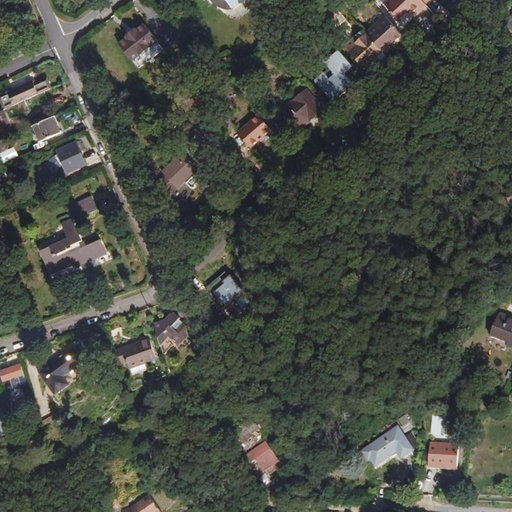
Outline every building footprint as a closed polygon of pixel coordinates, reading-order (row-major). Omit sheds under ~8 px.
[(213,0),(216,3),(220,6),(225,8),(231,8),(241,0),(213,0)] [(426,5),(421,0),(388,0),(383,5),(398,21),(410,10),(417,17),(428,7),(426,5)] [(384,15),(365,33),(383,53),(385,55),(395,46),(393,44),(402,36),(384,15)] [(126,39),(118,45),(133,62),(140,57),(143,57),(151,51),(151,48),(158,42),(145,25),(137,30),(136,29),(125,38),(126,39)] [(365,33),(345,51),(365,73),(378,60),(377,58),(383,53),(365,33)] [(314,82),(332,103),(354,84),(345,74),(353,67),(339,51),(325,63),(330,68),(314,82)] [(214,81),(222,92),(230,84),(222,74),(214,81)] [(5,110),(52,89),(47,79),(33,85),(31,83),(0,96),(0,99),(4,107),(5,110)] [(281,114),(297,133),(324,109),(307,90),(281,114)] [(0,127),(9,123),(3,111),(0,112),(0,127)] [(34,126),(48,119),(46,116),(32,123),(33,126),(34,126)] [(238,134),(251,149),(272,130),(259,116),(238,134)] [(54,117),(34,126),(41,142),(61,133),(54,117)] [(222,125),(218,120),(212,126),(216,130),(222,125)] [(0,153),(8,150),(3,140),(0,141),(0,153)] [(87,165),(77,142),(67,147),(61,150),(57,151),(60,157),(56,159),(55,158),(46,165),(52,174),(62,168),(60,165),(62,163),(67,174),(87,165)] [(183,153),(163,173),(167,176),(178,188),(178,189),(186,182),(193,189),(195,190),(197,187),(196,186),(205,177),(183,153)] [(226,187),(239,174),(227,161),(222,165),(223,166),(226,169),(217,177),(226,187)] [(223,166),(214,174),(217,177),(226,169),(223,166)] [(0,171),(0,180),(1,182),(8,178),(4,170),(0,171)] [(178,188),(167,176),(152,190),(163,202),(178,188)] [(92,196),(72,205),(79,219),(99,210),(92,196)] [(73,219),(61,224),(68,238),(40,252),(51,276),(74,265),(76,270),(109,255),(101,240),(83,248),(80,243),(83,241),(73,219)] [(221,307),(219,308),(228,318),(233,314),(235,317),(238,314),(240,317),(245,313),(250,319),(260,311),(237,283),(230,290),(226,285),(212,297),(221,307)] [(177,313),(186,320),(192,313),(183,305),(177,313)] [(511,317),(500,312),(490,336),(508,343),(506,347),(511,349),(511,320),(510,320),(511,317)] [(165,320),(155,323),(160,346),(168,337),(180,347),(189,335),(193,339),(200,330),(195,326),(195,327),(191,324),(197,317),(192,313),(186,320),(187,322),(185,325),(179,320),(179,319),(173,313),(172,314),(171,313),(165,320)] [(117,319),(103,323),(106,332),(120,328),(117,319)] [(132,345),(118,350),(123,363),(129,361),(131,368),(159,358),(152,339),(133,346),(132,345)] [(66,377),(87,361),(75,346),(54,361),(53,359),(38,371),(56,396),(72,385),(66,377)] [(21,365),(1,372),(4,382),(10,380),(13,390),(23,387),(20,377),(24,375),(21,365)] [(0,429),(2,435),(9,433),(5,417),(0,418),(0,429)] [(254,434),(259,430),(251,418),(239,426),(242,431),(234,438),(241,447),(243,445),(255,435),(254,434)] [(398,429),(364,452),(369,459),(372,458),(376,465),(398,451),(403,458),(413,451),(398,429)] [(262,433),(259,430),(254,434),(255,435),(243,445),(245,448),(262,433)] [(17,431),(9,433),(12,443),(20,441),(17,431)] [(263,473),(257,477),(264,488),(286,473),(267,441),(249,453),(263,473)] [(459,446),(430,444),(428,468),(457,471),(459,446)] [(249,453),(243,457),(257,477),(263,473),(249,453)] [(150,496),(139,504),(143,509),(153,501),(150,496)] [(143,509),(139,504),(132,510),(125,511),(159,511),(153,501),(143,509)]
